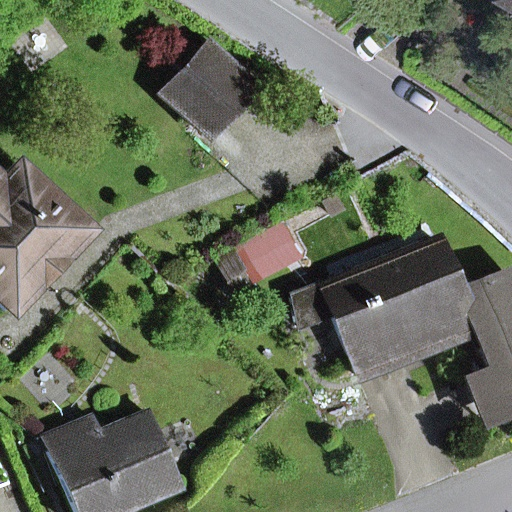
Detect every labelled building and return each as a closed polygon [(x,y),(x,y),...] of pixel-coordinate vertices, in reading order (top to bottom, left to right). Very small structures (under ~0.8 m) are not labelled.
[(206,47),(160,95),(202,135),(248,87),(206,47)] [(0,310),(3,313),(80,231),(10,167),(0,177),(0,310)] [(295,255),(279,227),(243,247),(259,276),(295,255)] [(462,380),(478,421),(511,408),(511,286),(502,275),(455,293),(435,242),(318,287),(328,312),(352,375),(470,330),(486,371),(462,380)] [(288,298),(294,326),(328,312),(318,287),(288,298)] [(90,511),(102,507),(104,511),(125,511),(176,490),(143,412),(100,430),(94,415),(55,431),(61,447),(46,453),(71,511),(90,511)] [(46,453),(61,447),(55,431),(39,438),(46,453)]
